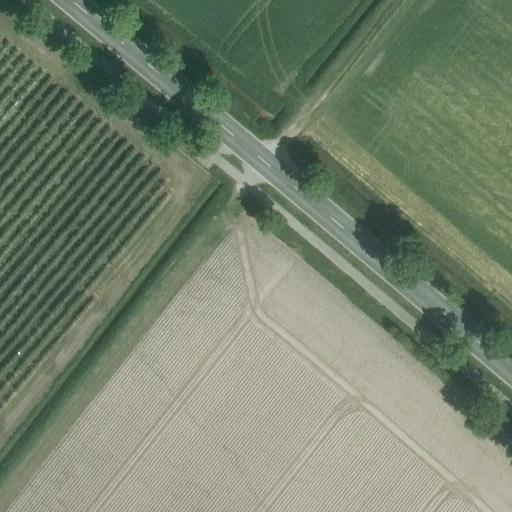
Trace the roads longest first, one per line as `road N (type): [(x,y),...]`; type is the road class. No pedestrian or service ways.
road 1 (secondary): [(511,371),(69,0)]
road 2 (track): [(395,0),(247,186)]
